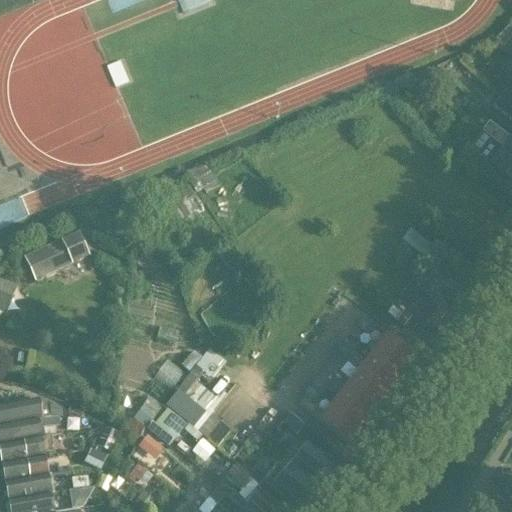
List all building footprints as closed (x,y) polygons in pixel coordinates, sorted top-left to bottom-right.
[(426,73),(418,82),(429,91),(436,82),(426,73)] [(421,100),(429,91),(418,82),(411,91),(421,100)] [(502,97),(501,99),(511,108),(511,97),(506,93),(502,97)] [(511,108),(501,99),(494,107),(511,121),(511,108)] [(488,125),(482,133),(506,153),(511,157),(511,136),(509,140),(491,125),(490,126),(488,125)] [(482,133),(470,149),(490,164),(511,181),(511,157),(506,153),(482,133)] [(183,192),(163,206),(178,226),(197,212),(189,199),(193,197),(189,189),(183,193),(183,192)] [(401,242),(437,269),(439,265),(445,257),(410,230),(401,242)] [(78,236),(25,260),(35,282),(89,258),(78,236)] [(445,257),(439,265),(463,284),(469,276),(445,257)] [(0,312),(6,315),(16,290),(0,283),(0,312)] [(404,302),(430,322),(421,333),(448,354),(455,353),(459,346),(459,340),(454,336),(461,327),(414,289),(404,302)] [(386,315),(394,321),(400,314),(392,308),(386,315)] [(403,329),(412,318),(403,312),(395,323),(403,329)] [(363,320),(356,328),(367,336),(373,328),(363,320)] [(373,356),(384,364),(401,377),(414,360),(386,338),(373,356)] [(342,346),(336,354),(347,363),(347,362),(360,372),(359,373),(373,383),(387,395),(401,377),(384,364),(373,356),(365,365),(352,355),(353,355),(342,346)] [(163,435),(153,452),(163,458),(173,442),(174,441),(186,427),(187,428),(184,432),(196,443),(201,437),(197,434),(210,418),(185,399),(203,375),(213,382),(226,365),(208,352),(202,360),(193,354),(181,368),(190,375),(165,408),(167,410),(154,427),(163,435)] [(336,354),(330,362),(340,370),(347,363),(336,354)] [(347,389),(346,390),(374,412),(387,395),(373,383),(359,373),(347,389)] [(316,380),(309,389),(320,397),(333,407),(361,429),(374,412),(346,390),(347,389),(334,379),(326,389),(316,380)] [(309,389),(303,396),(314,405),(320,397),(309,389)] [(160,409),(150,402),(141,415),(151,422),(160,409)] [(32,403),(0,408),(0,427),(35,422),(40,421),(39,412),(45,412),(45,409),(32,403)] [(317,410),(311,418),(316,422),(319,424),(347,446),(361,429),(333,407),(325,416),(317,410)] [(45,412),(39,412),(40,421),(41,430),(58,429),(61,428),(61,419),(57,420),(56,411),(45,412)] [(137,412),(124,429),(138,440),(142,435),(147,438),(154,427),(149,424),(151,422),(141,415),(137,412)] [(220,424),(213,418),(211,416),(210,418),(197,434),(201,437),(206,441),(220,424)] [(35,422),(0,427),(0,447),(35,441),(33,427),(36,426),(35,422)] [(228,435),(230,432),(220,424),(206,441),(216,449),(228,435)] [(104,429),(95,448),(97,449),(109,454),(110,455),(119,437),(104,429)] [(35,441),(0,447),(0,458),(1,466),(44,459),(44,458),(54,456),(51,438),(35,441)] [(276,465),(262,483),(296,511),(309,511),(341,474),(307,446),(285,473),(276,465)] [(94,454),(88,467),(99,473),(109,454),(97,449),(94,454)] [(44,459),(1,466),(5,484),(48,477),(44,459)] [(226,477),(243,492),(253,481),(236,465),(226,477)] [(48,477),(5,484),(8,503),(51,496),(48,477)] [(87,478),(70,480),(72,492),(73,492),(88,490),(89,490),(87,478)] [(220,485),(208,500),(216,506),(223,497),(229,502),(241,511),(253,511),(247,507),(234,496),(220,485)] [(147,488),(133,506),(140,511),(147,511),(159,497),(147,488)] [(73,492),(72,492),(74,507),(82,506),(90,490),(89,490),(88,490),(73,492)] [(282,511),(260,493),(247,507),(253,511),(282,511)] [(53,511),(51,496),(8,503),(9,511),(53,511)]
